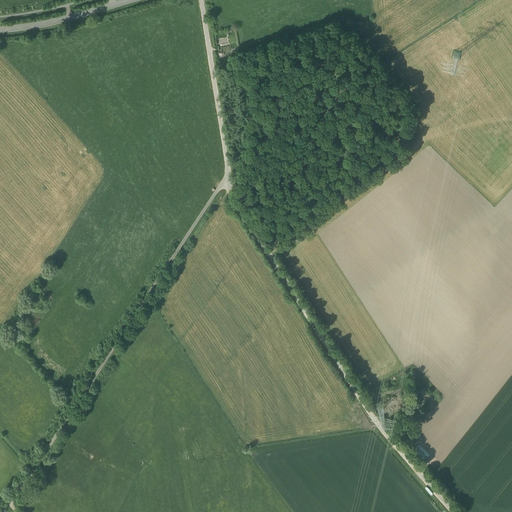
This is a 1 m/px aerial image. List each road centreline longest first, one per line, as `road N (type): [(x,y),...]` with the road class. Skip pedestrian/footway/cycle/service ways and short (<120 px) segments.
road 1 (unclassified): [(200,0),(231,196),(382,431),(451,511)]
road 2 (tertiary): [(0,29),(130,0)]
